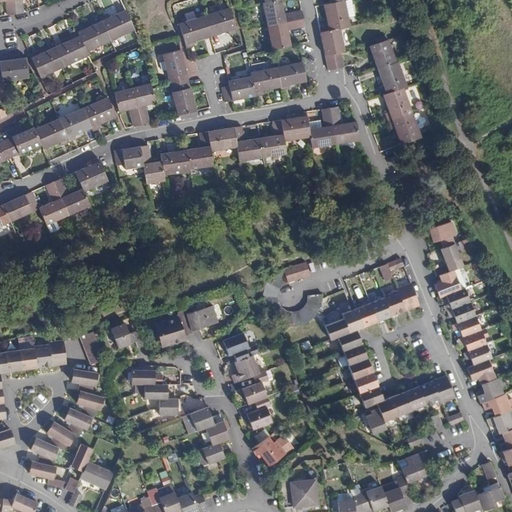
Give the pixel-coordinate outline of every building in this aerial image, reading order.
[(7,16),(15,14),(13,0),(0,0),(0,1),(5,1),(7,16)] [(22,14),(22,13),(20,0),(13,0),(15,14),(22,14)] [(280,0),(279,0),(265,3),(263,3),(267,27),(303,20),(302,11),(284,15),(280,0)] [(339,29),(350,27),(344,1),(330,4),(323,5),(327,23),(323,23),(325,32),(339,29)] [(229,9),(204,16),(210,37),(228,31),(229,35),(236,32),(229,9)] [(107,14),(99,18),(101,22),(110,41),(134,30),(125,11),(109,18),(107,14)] [(204,16),(179,24),(186,48),(194,46),(193,42),(210,37),(204,16)] [(303,20),(267,27),(272,50),(291,46),(287,31),(305,27),(303,20)] [(83,26),(75,29),(77,33),(86,52),(110,41),(101,22),(85,29),(83,26)] [(340,53),(344,52),(339,29),(325,32),(320,33),(328,71),(336,69),(333,55),(340,53)] [(86,52),(77,33),(69,36),(71,40),(55,47),(64,67),(88,56),(86,52)] [(369,47),(377,69),(396,62),(388,40),(369,47)] [(64,67),(55,47),(39,55),(37,51),(29,55),(35,68),(40,78),(64,67)] [(163,55),(170,85),(188,81),(186,73),(180,50),(163,55)] [(336,69),(343,68),(340,53),(333,55),(336,69)] [(28,78),(26,68),(25,58),(0,61),(0,71),(1,77),(1,81),(28,78)] [(380,88),(383,95),(403,88),(406,87),(397,62),(396,62),(377,69),(384,87),(380,88)] [(302,63),(276,68),(280,87),(281,90),(288,89),(288,86),(306,82),(304,73),(303,65),(302,63)] [(250,73),(267,70),(266,66),(263,64),(251,66),(249,69),(250,73)] [(267,70),(250,73),(251,77),(255,96),(263,95),(262,91),(280,87),(276,68),(267,70)] [(255,96),(251,77),(228,82),(229,86),(221,87),(224,103),(231,101),(255,96)] [(170,85),(178,116),(181,115),(196,111),(189,87),(188,81),(170,85)] [(145,106),(155,103),(152,90),(150,84),(132,89),(141,125),(149,123),(145,106)] [(385,114),(388,122),(412,113),(403,88),(383,95),(389,113),(385,114)] [(133,127),(141,125),(132,89),(114,93),(119,112),(129,109),(133,127)] [(83,109),(91,128),(93,131),(100,128),(99,124),(115,117),(107,98),(83,109)] [(335,144),(359,141),(358,140),(356,122),(340,124),(337,107),(330,109),(335,144)] [(58,119),(69,142),(76,139),(74,135),(91,128),(83,109),(58,119)] [(312,148),(335,144),(330,109),(322,110),(324,127),(309,129),(310,138),(312,148)] [(284,142),(310,138),(309,129),(306,112),(298,113),(298,118),(281,120),(284,142)] [(394,127),(401,145),(421,138),(412,113),(388,122),(391,129),(394,127)] [(34,130),(41,144),(43,149),(60,142),(62,145),(69,142),(58,119),(34,130)] [(262,158),(286,154),(284,142),(281,120),(272,122),(275,136),(259,139),(262,158)] [(4,140),(12,157),(41,144),(34,130),(33,127),(4,140)] [(239,162),(262,158),(259,139),(244,141),(242,127),(233,128),(237,147),(239,162)] [(207,132),(211,151),(237,147),(233,128),(207,132)] [(186,151),(189,170),(213,166),(211,151),(207,132),(200,133),(202,148),(186,151)] [(0,162),(12,157),(4,140),(0,142),(0,162)] [(125,169),(143,166),(140,147),(130,149),(129,145),(121,146),(122,150),(114,151),(116,166),(124,165),(125,169)] [(146,184),(164,181),(164,176),(161,161),(151,163),(148,146),(140,147),(143,166),(146,184)] [(161,161),(164,176),(190,172),(189,170),(186,151),(186,146),(177,147),(178,151),(160,153),(161,161)] [(84,192),(108,181),(97,158),(90,162),(91,165),(75,172),(82,189),(84,192)] [(68,216),(90,206),(84,192),(82,189),(67,195),(60,179),(53,182),(68,216)] [(46,225),(68,216),(53,182),(46,185),(53,202),(38,208),(46,225)] [(3,205),(10,221),(38,208),(31,192),(3,205)] [(0,206),(0,225),(10,221),(3,205),(0,206)] [(443,249),(454,244),(451,237),(455,236),(451,223),(427,229),(429,238),(431,238),(433,242),(440,241),(443,249)] [(463,266),(454,244),(443,249),(440,250),(446,265),(434,269),(437,277),(439,276),(453,270),(459,268),(463,266)] [(390,272),(404,266),(401,259),(387,264),(390,272)] [(310,276),(306,263),(298,265),(302,278),(310,276)] [(387,264),(379,267),(385,281),(392,278),(390,272),(387,264)] [(302,278),(298,265),(291,267),(295,280),(302,278)] [(295,280),(291,267),(284,270),(288,283),(295,280)] [(466,288),(459,268),(453,270),(461,290),(464,289),(466,288)] [(288,283),(284,270),(273,275),(283,285),(288,283)] [(461,290),(453,270),(439,276),(441,282),(434,285),(439,298),(446,296),(461,290)] [(283,285),(273,275),(266,284),(279,291),(283,285)] [(277,297),(279,291),(266,284),(263,297),(277,297)] [(397,291),(405,312),(419,306),(410,284),(396,289),(397,291)] [(470,303),(464,289),(461,290),(446,296),(449,304),(444,306),(446,312),(447,311),(470,303)] [(384,298),(391,317),(405,312),(397,291),(383,296),(384,298)] [(320,306),(321,302),(322,295),(308,296),(307,302),(320,306)] [(278,303),(277,297),(263,297),(265,308),(278,303)] [(370,303),(377,322),(379,322),(391,317),(384,298),(370,303)] [(317,312),(320,306),(307,302),(304,308),(314,317),(317,312)] [(282,308),(278,303),(265,308),(272,318),(282,308)] [(356,309),(363,328),(377,322),(370,303),(356,309)] [(475,317),(470,303),(447,311),(450,318),(454,316),(457,324),(475,317)] [(186,314),(184,306),(176,309),(179,317),(155,325),(162,347),(186,340),(185,335),(192,333),(191,331),(186,314)] [(213,306),(186,314),(191,331),(218,323),(213,306)] [(272,318),(282,324),(287,312),(282,308),(272,318)] [(299,311),(304,324),(314,317),(304,308),(299,311)] [(349,333),(356,330),(363,328),(356,309),(352,310),(342,314),(343,319),(349,333)] [(293,313),(293,326),(304,324),(299,311),(293,313)] [(282,324),(293,326),(293,313),(287,312),(282,324)] [(481,331),(475,317),(457,324),(452,326),(454,331),(459,329),(463,338),(481,331)] [(331,340),(337,338),(349,333),(343,319),(325,326),(331,340)] [(144,344),(139,330),(129,334),(125,323),(110,329),(118,348),(135,342),(137,347),(144,344)] [(468,352),(486,345),(483,338),(487,336),(484,329),(481,331),(463,338),(458,339),(461,346),(465,344),(468,352)] [(337,338),(343,352),(362,344),(356,330),(349,333),(337,338)] [(104,359),(93,332),(80,337),(91,365),(104,359)] [(252,356),(258,353),(255,345),(248,348),(243,333),(234,337),(223,341),(229,356),(233,354),(236,362),(252,356)] [(48,342),(49,345),(51,366),(65,365),(62,340),(48,342)] [(342,368),(348,366),(367,358),(362,344),(343,352),(336,354),(342,368)] [(51,366),(49,345),(34,347),(34,349),(37,368),(51,366)] [(488,360),(492,359),(486,345),(468,352),(464,353),(467,360),(471,358),(474,366),(488,360)] [(37,368),(34,349),(19,350),(22,370),(37,368)] [(19,350),(4,352),(7,372),(22,370),(19,350)] [(259,374),(252,356),(236,362),(234,363),(237,368),(233,369),(235,374),(232,375),(235,383),(253,376),(259,374)] [(348,366),(354,380),(373,373),(367,358),(348,366)] [(482,385),(496,379),(488,360),(474,366),(467,369),(471,380),(472,382),(478,379),(481,385),(482,385)] [(81,392),(92,395),(93,386),(96,386),(98,373),(75,370),(73,382),(80,384),(78,391),(81,392)] [(131,384),(144,384),(161,384),(162,375),(154,375),(154,371),(132,371),(131,384)] [(268,379),(265,372),(259,374),(253,376),(256,384),(241,389),(248,405),(254,402),(267,397),(261,382),(268,379)] [(354,380),(359,394),(378,386),(373,373),(354,380)] [(441,404),(455,398),(447,376),(432,381),(440,402),(441,404)] [(482,403),(503,395),(501,388),(505,386),(502,377),(496,379),(482,385),(485,393),(477,396),(480,404),(482,403)] [(440,402),(432,381),(418,387),(425,406),(426,408),(440,402)] [(159,399),(174,399),(174,385),(161,384),(144,384),(144,394),(144,398),(159,399)] [(377,403),(384,400),(378,386),(359,394),(365,408),(377,403)] [(425,406),(418,387),(404,392),(412,411),(425,406)] [(103,398),(92,395),(81,392),(78,404),(83,406),(81,413),(91,418),(94,419),(97,409),(100,410),(103,398)] [(412,411),(404,392),(391,398),(398,416),(412,411)] [(511,410),(511,400),(508,402),(505,394),(503,395),(482,403),(485,410),(491,408),(495,417),(511,410)] [(270,405),(267,397),(254,402),(258,410),(247,414),(255,436),(265,433),(262,426),(272,422),(266,406),(270,405)] [(398,416),(391,398),(384,400),(377,403),(378,409),(384,422),(398,416)] [(177,415),(177,419),(183,417),(186,416),(182,405),(180,405),(180,399),(174,399),(159,399),(159,410),(159,414),(177,415)] [(190,434),(205,428),(214,425),(211,418),(207,408),(186,416),(183,417),(190,434)] [(86,430),(91,418),(81,413),(71,409),(66,421),(72,424),(67,430),(74,434),(78,437),(82,430),(83,429),(86,430)] [(373,434),(386,429),(384,422),(378,409),(371,412),(372,414),(366,417),(373,434)] [(499,434),(502,433),(511,429),(511,410),(495,417),(487,420),(490,427),(496,425),(499,434)] [(450,426),(464,421),(461,413),(447,419),(450,426)] [(436,432),(443,429),(438,415),(430,418),(436,432)] [(219,442),(229,438),(222,421),(214,425),(205,428),(212,445),(219,442)] [(67,445),(74,434),(67,430),(55,423),(48,434),(53,437),(50,444),(57,447),(63,450),(66,445),(67,445)] [(10,429),(0,432),(0,447),(14,443),(10,429)] [(502,452),(511,448),(511,429),(502,433),(505,443),(499,445),(502,452)] [(424,442),(422,437),(421,434),(407,440),(410,447),(424,442)] [(273,443),(269,437),(257,445),(252,449),(256,456),(260,453),(269,466),(294,448),(284,435),(273,443)] [(52,459),(57,447),(50,444),(36,439),(31,450),(40,454),(38,463),(53,466),(54,460),(52,459)] [(225,457),(219,442),(212,445),(195,452),(201,467),(225,457)] [(87,462),(93,449),(81,443),(76,455),(71,465),(83,471),(87,462)] [(511,464),(511,463),(511,448),(502,452),(500,453),(503,461),(506,460),(508,466),(511,464)] [(398,462),(404,476),(407,483),(426,475),(418,455),(398,462)] [(55,466),(53,466),(38,463),(33,462),(30,474),(49,479),(48,485),(62,488),(64,481),(52,479),(55,466)] [(112,476),(113,473),(87,462),(83,471),(80,478),(106,489),(112,476)] [(495,476),(490,462),(482,465),(487,479),(495,476)] [(396,481),(381,486),(389,505),(391,511),(392,511),(406,507),(402,496),(411,493),(407,483),(404,476),(396,479),(396,481)] [(74,493),(74,492),(79,481),(71,478),(66,489),(74,493)] [(281,483),(283,509),(319,505),(316,479),(281,483)] [(381,486),(358,496),(364,511),(365,511),(372,509),(373,511),(389,505),(381,486)] [(494,502),(505,498),(501,487),(490,491),(489,488),(484,490),(485,493),(476,496),(481,508),(482,511),(496,506),(494,502)] [(464,511),(471,511),(481,508),(476,496),(474,490),(459,496),(460,499),(452,503),(455,511),(464,511),(465,511),(464,511)] [(69,504),(77,508),(82,495),(74,492),(74,493),(69,504)] [(180,511),(182,511),(177,499),(174,492),(159,498),(161,502),(156,504),(152,505),(154,511),(180,511)] [(182,511),(181,511),(198,511),(208,509),(202,494),(202,493),(193,497),(192,493),(177,499),(182,511)] [(3,499),(1,511),(8,511),(11,507),(23,511),(33,511),(37,503),(17,494),(14,501),(3,499)] [(339,511),(364,511),(358,496),(354,497),(354,500),(338,502),(339,511)] [(154,511),(152,505),(144,508),(142,503),(126,510),(127,511),(154,511)]
